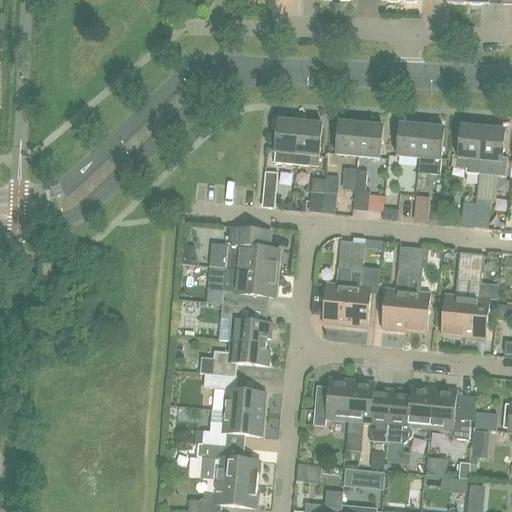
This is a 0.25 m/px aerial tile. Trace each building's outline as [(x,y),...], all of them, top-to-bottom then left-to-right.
[(274,165),(296,167),(301,123),(278,121),(274,165)] [(323,125),(301,123),(296,167),(309,168),(310,166),(319,167),(323,125)] [(358,158),(361,125),(339,123),(336,155),(358,158)] [(361,125),(358,158),(380,160),(384,127),(361,125)] [(419,160),(422,127),(400,125),(397,157),(419,160)] [(444,129),(422,127),(419,160),(418,172),(440,175),(444,129)] [(479,176),(483,129),(461,127),(457,169),(466,170),(466,174),(479,176)] [(508,159),(503,158),(506,131),(483,129),(479,176),(506,178),(508,159)] [(358,172),(356,191),(366,192),(367,173),(358,172)] [(264,189),(277,191),(278,175),(266,173),(264,189)] [(311,194),(324,195),(325,195),(326,181),(313,180),(311,194)] [(423,228),(436,229),(438,200),(425,199),(423,228)] [(491,210),(491,202),(477,201),(476,209),(491,210)] [(226,270),(278,275),(280,251),(262,249),(264,231),(230,228),(226,270)] [(339,271),(351,272),(352,261),(340,260),(339,271)] [(352,261),(351,272),(363,273),(364,263),(352,261)] [(41,265),(40,289),(50,289),(51,265),(41,265)] [(398,277),(410,278),(411,267),(399,266),(398,277)] [(411,267),(410,278),(422,279),(423,268),(411,267)] [(223,306),(236,307),(253,309),(255,297),(275,299),(278,275),(226,270),(223,306)] [(442,336),(464,338),(470,273),(458,272),(456,297),(445,297),(442,336)] [(490,301),(480,300),(482,274),(470,273),(464,338),(486,341),(490,301)] [(345,327),(349,287),(327,285),(323,325),(345,327)] [(349,287),(345,327),(368,329),(372,289),(349,287)] [(382,331),(405,333),(409,293),(386,291),(382,331)] [(409,293),(405,333),(427,335),(431,295),(409,293)] [(236,307),(223,306),(222,306),(221,319),(233,321),(231,342),(267,345),(268,340),(271,341),(273,324),(235,320),(236,307)] [(200,375),(205,375),(233,378),(236,378),(237,365),(269,368),(270,351),(267,351),(267,345),(231,342),(230,354),(214,352),(214,360),(202,359),(200,375)] [(224,412),(264,416),(266,394),(232,391),(233,378),(205,375),(204,388),(227,390),(224,412)] [(349,422),(353,382),(330,380),(327,413),(315,412),(313,427),(326,428),(327,420),(349,422)] [(349,422),(348,435),(362,436),(364,423),(376,424),(375,430),(371,430),(370,442),(386,443),(387,434),(388,420),(389,407),(391,390),(375,388),(376,384),(353,382),(349,422)] [(386,443),(386,444),(404,446),(413,439),(414,433),(418,429),(431,430),(434,390),(411,388),(411,391),(391,390),(389,407),(388,420),(387,434),(386,443)] [(434,390),(431,430),(439,431),(443,435),(452,436),(456,440),(469,442),(470,422),(475,422),(477,398),(457,396),(457,392),(434,390)] [(511,405),(505,405),(503,429),(511,429),(511,405)] [(203,446),(227,448),(228,435),(262,438),(264,416),(224,412),(223,424),(211,423),(210,433),(204,432),(203,446)] [(474,441),(488,442),(489,434),(475,432),(474,441)] [(458,465),(457,444),(444,444),(445,466),(458,465)] [(227,448),(203,446),(199,445),(197,459),(203,459),(201,481),(218,482),(258,486),(260,462),(226,459),(227,448)] [(372,453),(371,469),(383,470),(385,454),(372,453)] [(296,481),(306,482),(307,465),(298,464),(296,481)] [(361,488),(362,471),(345,469),(343,486),(361,488)] [(258,486),(218,482),(216,495),(205,494),(204,500),(200,502),(190,501),(188,511),(220,511),(221,507),(255,510),(258,486)] [(468,500),(483,502),(485,487),(469,486),(468,500)]
